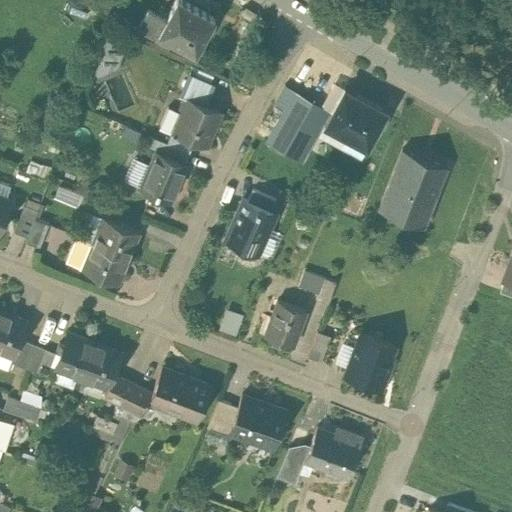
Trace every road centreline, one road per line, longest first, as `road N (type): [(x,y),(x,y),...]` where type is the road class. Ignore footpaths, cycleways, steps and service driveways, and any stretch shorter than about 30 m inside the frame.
road 1 (residential): [(157,317),(311,11)]
road 2 (residential): [(511,159),(413,423)]
road 3 (residential): [(157,317),(413,423)]
road 4 (tertiary): [(511,128),(311,11)]
road 5 (residential): [(0,259),(157,317)]
